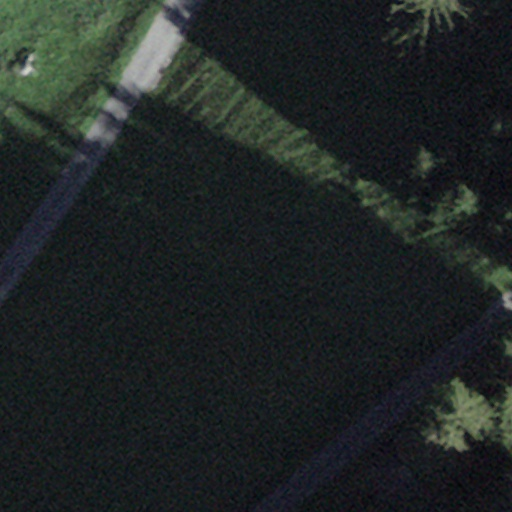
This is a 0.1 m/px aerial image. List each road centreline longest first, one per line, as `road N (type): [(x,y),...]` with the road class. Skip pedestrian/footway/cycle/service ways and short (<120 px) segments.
road 1 (track): [(0,283),(184,0)]
road 2 (track): [(511,308),(273,511)]
